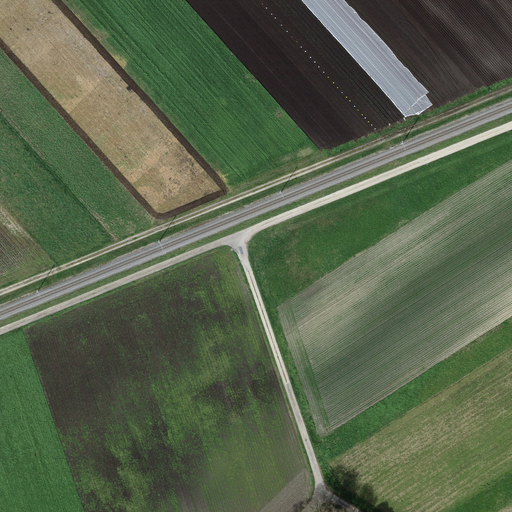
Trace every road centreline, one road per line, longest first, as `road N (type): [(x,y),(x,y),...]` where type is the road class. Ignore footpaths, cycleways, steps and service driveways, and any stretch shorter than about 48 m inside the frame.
road 1 (track): [(0,333),(511,127)]
road 2 (track): [(0,294),(511,92)]
road 3 (track): [(337,511),(323,503),(240,236)]
